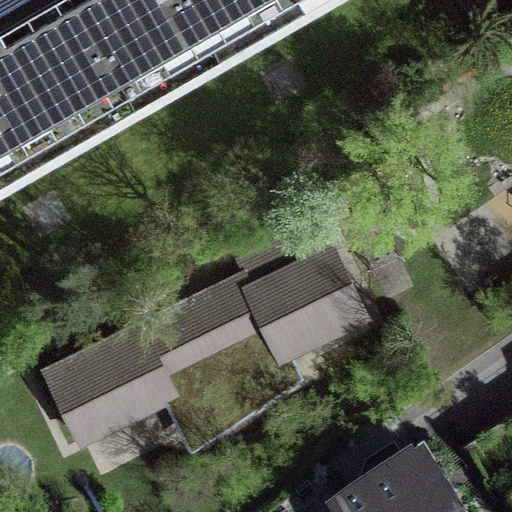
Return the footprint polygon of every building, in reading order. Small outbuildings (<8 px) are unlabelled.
[(0,147),(110,84),(61,0),(12,0),(0,7),(0,147)] [(257,0),(61,0),(110,84),(257,0)] [(172,391),(193,438),(291,370),(282,350),(365,310),(332,243),(296,260),(285,238),(238,260),(245,274),(194,299),(142,324),(141,321),(47,367),(81,436),(172,391)] [(511,399),(486,415),(511,459),(511,399)] [(339,511),(459,511),(423,457),(339,511)]
